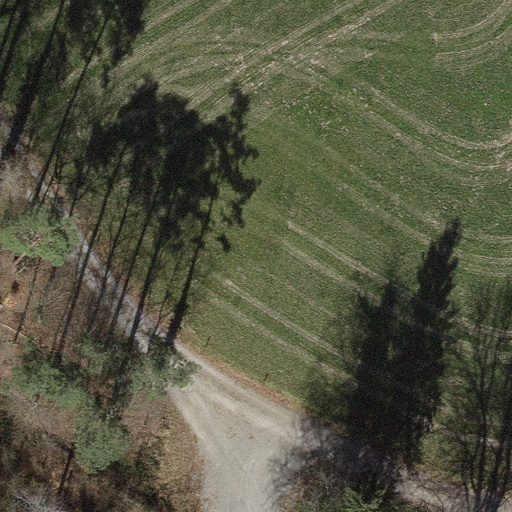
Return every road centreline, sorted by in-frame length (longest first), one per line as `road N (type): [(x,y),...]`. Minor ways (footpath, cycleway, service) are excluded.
road 1 (track): [(265,511),(176,371),(0,142)]
road 2 (track): [(176,371),(440,498),(511,507)]
